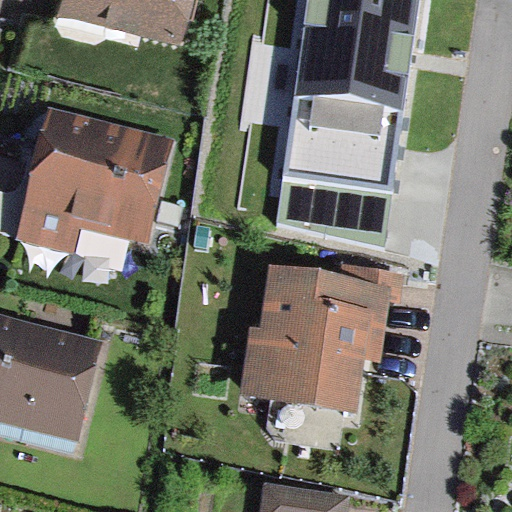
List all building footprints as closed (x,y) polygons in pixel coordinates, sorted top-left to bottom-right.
[(62,0),(58,17),(181,46),(191,0),(62,0)] [(419,0),(309,0),(296,95),(404,110),(413,47),(419,0)] [(404,110),(296,95),(284,175),(392,189),(404,110)] [(96,119),(49,107),(35,160),(16,239),(73,253),(79,228),(148,243),(174,138),(96,119)] [(0,233),(16,239),(35,160),(29,159),(27,170),(25,180),(21,185),(17,188),(11,192),(5,193),(0,191),(0,233)] [(384,247),(392,189),(284,175),(279,224),(384,247)] [(342,275),(270,264),(261,327),(251,326),(241,397),(358,413),(365,360),(381,362),(384,342),(390,301),(392,282),(342,275)] [(344,265),(342,275),(392,282),(390,301),(402,303),(406,273),(344,265)] [(38,324),(0,313),(0,422),(79,442),(104,341),(38,324)] [(346,511),(349,495),(266,482),(261,511),(346,511)]
